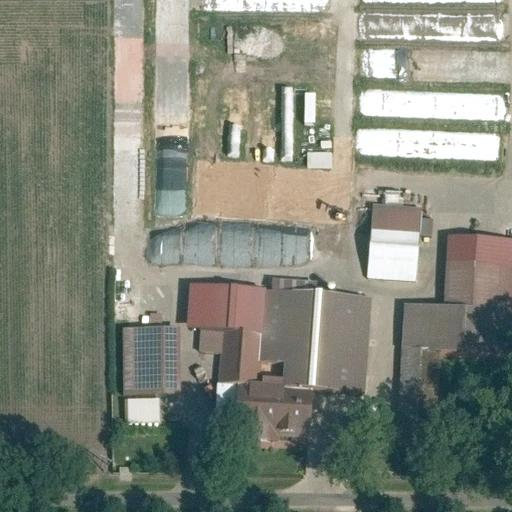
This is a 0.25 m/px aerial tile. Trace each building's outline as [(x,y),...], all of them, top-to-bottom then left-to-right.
[(208,67),(207,159),(219,159),(220,67),(208,67)] [(248,83),(249,165),(261,165),(260,83),(248,83)] [(318,134),(318,106),(308,105),(308,134),(318,134)] [(309,172),(333,173),(333,156),(309,156),(309,172)] [(249,218),(304,219),(304,186),(284,186),(284,198),(249,197),(249,218)] [(309,220),(323,220),(322,190),(308,190),(309,220)] [(422,208),(375,206),(371,277),(419,279),(422,208)] [(511,286),(511,241),(457,240),(454,309),(422,308),(421,351),(509,355),(511,287),(511,286)] [(178,244),(162,244),(161,264),(176,265),(178,244)] [(223,270),(224,256),(185,254),(184,268),(223,270)] [(267,294),(230,293),(230,300),(227,359),(226,387),(250,388),(262,389),(267,294)] [(291,366),(290,390),(319,392),(366,394),(370,299),(272,294),(268,364),(291,366)] [(230,300),(211,300),(208,358),(227,359),(230,300)] [(180,332),(130,332),(130,396),(179,397),(180,332)] [(262,389),(250,388),(248,433),(317,437),(319,392),(290,390),(262,389)] [(128,402),(128,428),(161,427),(161,402),(128,402)]
